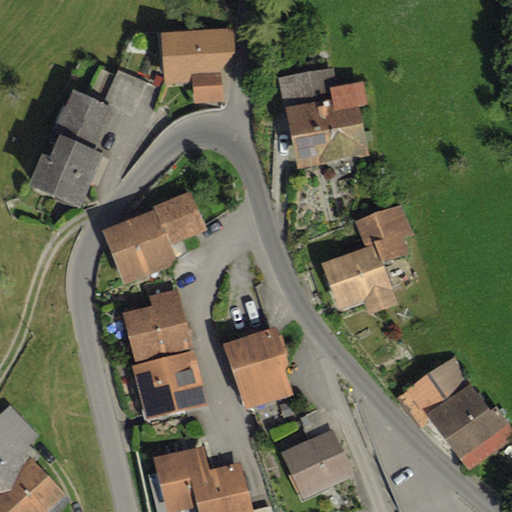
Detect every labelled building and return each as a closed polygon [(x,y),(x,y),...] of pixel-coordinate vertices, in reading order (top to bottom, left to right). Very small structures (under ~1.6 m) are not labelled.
[(226,40),(154,47),(158,86),(185,84),(187,109),(223,105),(220,79),(229,78),(226,40)] [(121,60),(114,80),(132,87),(139,66),(121,60)] [(359,77),(323,86),(332,118),(367,109),(359,77)] [(115,108),(62,89),(36,161),(24,157),(12,191),(68,211),(78,183),(99,190),(110,159),(98,155),(115,108)] [(353,119),(278,132),(285,172),(360,159),(353,119)] [(404,196),(347,222),(358,246),(310,268),(332,317),(361,304),(367,315),(399,300),(385,269),(411,257),(402,238),(420,230),(404,196)] [(147,222),(96,237),(111,287),(172,269),(166,251),(204,240),(191,198),(144,212),(147,222)] [(143,319),(112,327),(134,423),(202,408),(177,298),(140,306),(143,319)] [(266,336),(214,352),(233,414),(286,398),(266,336)] [(477,387),(451,353),(398,394),(424,427),(477,387)] [(472,475),(511,441),(511,439),(476,396),(435,430),(472,475)] [(0,511),(49,511),(61,501),(20,462),(45,436),(5,398),(0,403),(0,511)] [(334,438),(277,461),(295,504),(352,481),(334,438)] [(197,454),(144,467),(155,511),(172,511),(182,510),(183,511),(248,511),(237,467),(203,475),(197,454)]
